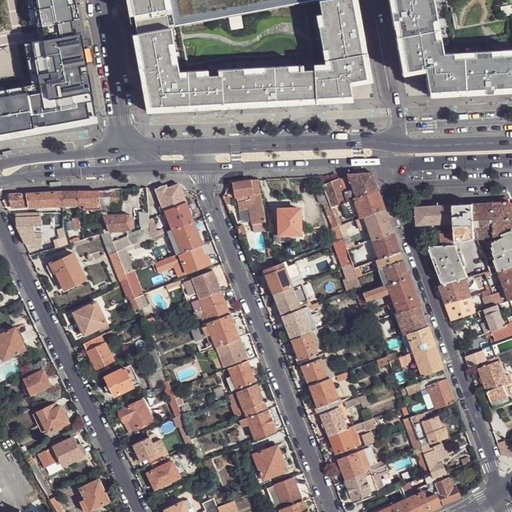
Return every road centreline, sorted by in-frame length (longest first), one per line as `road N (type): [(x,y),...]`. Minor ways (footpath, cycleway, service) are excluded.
road 1 (residential): [(203,171),(332,511)]
road 2 (residential): [(498,492),(394,187)]
road 3 (residential): [(0,221),(138,511)]
road 4 (unknown): [(181,83),(376,48)]
road 5 (tertiary): [(203,171),(385,160)]
road 6 (tertiary): [(380,142),(202,148)]
road 7 (tertiary): [(122,154),(98,0)]
road 8 (tertiary): [(511,141),(380,142)]
road 9 (tertiary): [(385,160),(511,161)]
road 10 (tertiary): [(0,182),(124,176)]
road 11 (tertiary): [(122,154),(0,167)]
